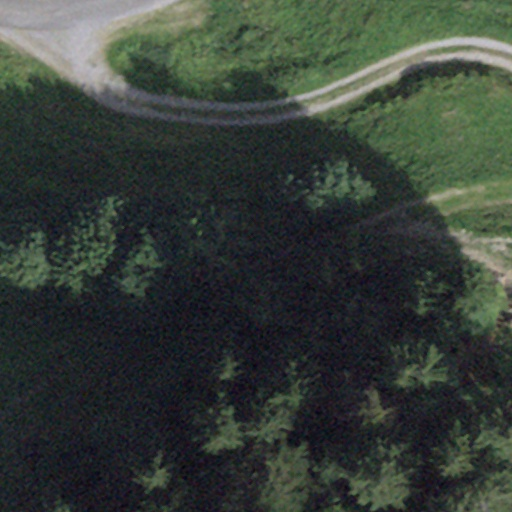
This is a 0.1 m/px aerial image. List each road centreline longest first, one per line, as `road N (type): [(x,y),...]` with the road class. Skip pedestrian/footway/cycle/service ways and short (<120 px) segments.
road 1 (track): [(511,57),(448,43),(319,99),(248,112),(162,107),(112,92),(85,65),(76,27)]
road 2 (track): [(0,12),(76,27),(123,0)]
